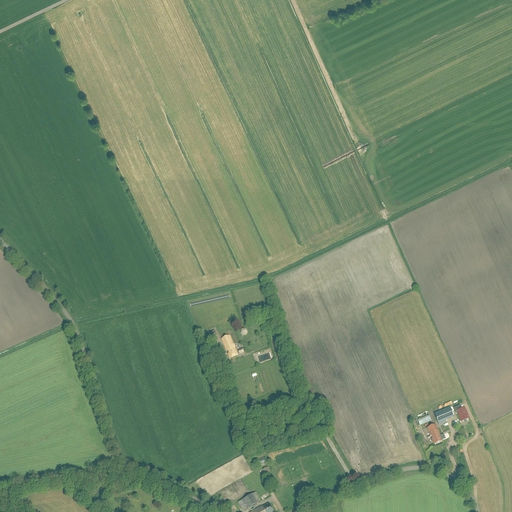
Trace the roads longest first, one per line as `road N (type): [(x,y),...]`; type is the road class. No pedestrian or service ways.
road 1 (unclassified): [(209,511),(123,460),(75,328),(0,241)]
road 2 (unclassified): [(298,511),(419,467),(452,477),(478,511)]
road 3 (track): [(360,151),(293,0)]
road 4 (track): [(127,465),(0,499)]
